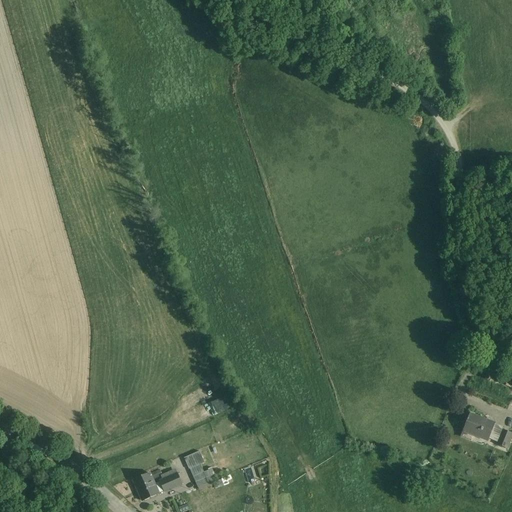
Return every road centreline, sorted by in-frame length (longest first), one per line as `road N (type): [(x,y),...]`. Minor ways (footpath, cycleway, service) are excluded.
road 1 (residential): [(511,362),(480,336),(466,307),(457,160),(438,116),(383,75),(227,0)]
road 2 (residential): [(0,422),(84,473),(124,511)]
